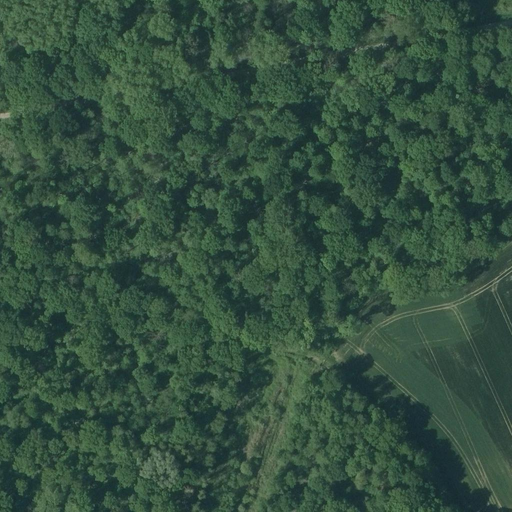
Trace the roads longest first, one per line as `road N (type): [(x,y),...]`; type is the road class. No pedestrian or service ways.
road 1 (track): [(511,22),(185,82)]
road 2 (track): [(185,82),(0,113)]
